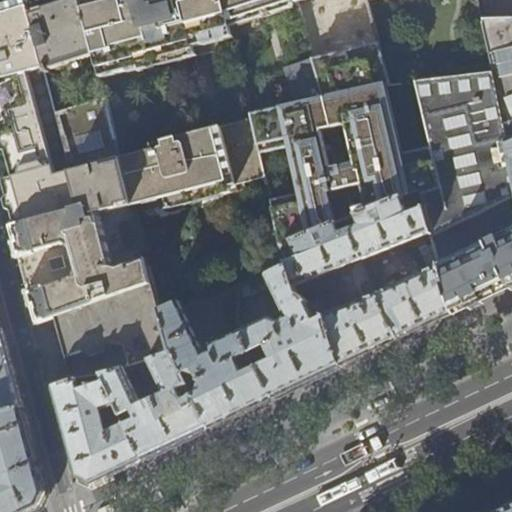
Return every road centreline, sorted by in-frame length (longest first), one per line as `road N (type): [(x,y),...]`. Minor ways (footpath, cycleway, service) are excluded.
road 1 (secondary): [(511,374),(221,511)]
road 2 (residential): [(0,253),(70,511)]
